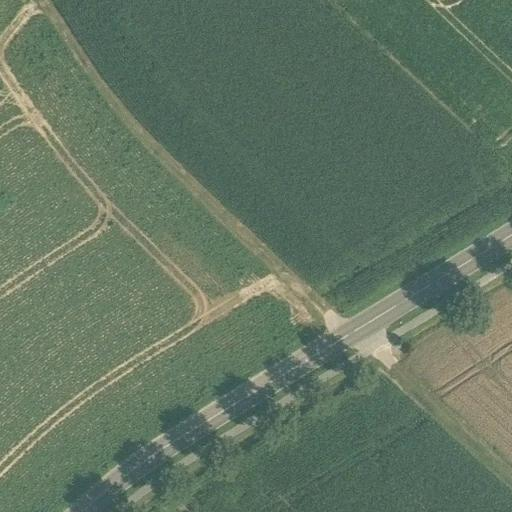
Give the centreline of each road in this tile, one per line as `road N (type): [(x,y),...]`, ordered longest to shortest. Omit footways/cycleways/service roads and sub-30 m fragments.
road 1 (tertiary): [(511,238),(203,423),(83,511)]
road 2 (track): [(53,0),(162,142),(351,337)]
road 3 (track): [(511,482),(351,337)]
